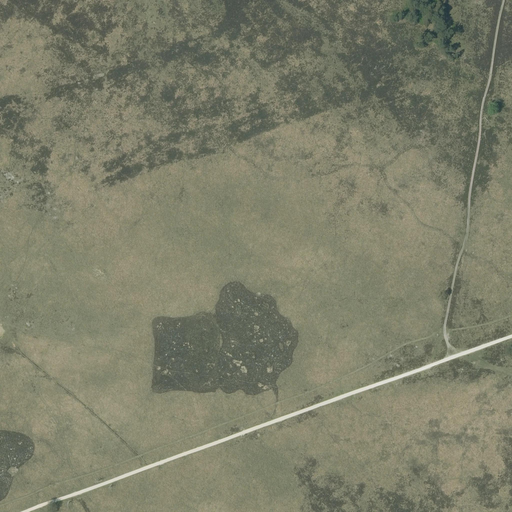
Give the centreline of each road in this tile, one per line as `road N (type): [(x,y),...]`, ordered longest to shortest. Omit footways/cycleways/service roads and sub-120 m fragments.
road 1 (unknown): [(0,506),(305,394),(402,345),(511,318)]
road 2 (track): [(458,355),(25,511)]
road 3 (track): [(500,0),(467,228),(443,329),(458,355)]
